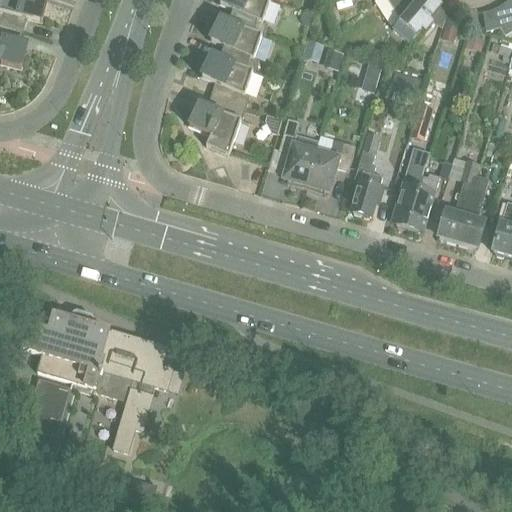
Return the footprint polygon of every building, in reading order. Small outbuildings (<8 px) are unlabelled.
[(0,27),(23,35),(28,22),(41,25),(47,3),(38,0),(37,0),(1,0),(0,4),(0,27)] [(262,38),(262,39),(264,40),(268,28),(263,25),(270,3),(271,1),(266,0),(223,0),(220,8),(233,14),(229,26),(262,38)] [(385,0),(400,23),(392,33),(409,47),(422,32),(425,35),(433,26),(430,23),(442,9),(437,4),(439,1),(437,0),(420,0),(419,0),(385,0)] [(511,4),(491,17),(505,40),(511,35),(511,4)] [(253,74),(253,75),(255,76),(259,64),(254,62),(262,39),(262,38),(229,26),(220,24),(211,44),(224,50),(220,63),(253,74)] [(0,66),(21,72),(26,49),(19,47),(23,35),(0,27),(0,66)] [(304,60),(320,65),(325,48),(309,43),(304,60)] [(211,99),(246,111),(250,100),(245,98),(253,75),(253,74),(220,63),(211,60),(202,81),(215,86),(211,99)] [(366,79),(380,83),(383,70),(370,66),(366,79)] [(246,111),(211,99),(207,111),(200,109),(190,130),(211,139),(206,150),(229,160),(241,124),(242,125),(246,111)] [(422,109),(412,142),(421,145),(431,111),(422,109)] [(304,191),(305,192),(316,154),(319,144),(297,138),(300,125),(288,122),(278,155),(290,158),(283,183),(288,184),(286,188),(304,192),(304,191)] [(382,181),(373,178),(375,170),(372,167),(380,141),(367,137),(354,183),(359,184),(350,214),(353,215),(354,217),(360,219),(362,217),(372,220),(376,207),(379,208),(384,191),(380,190),(382,181)] [(319,144),(316,154),(305,192),(323,199),(325,195),(329,196),(336,172),(348,175),(355,150),(343,146),(321,139),(319,144)] [(408,231),(422,181),(426,168),(428,168),(431,157),(415,153),(392,226),(396,227),(397,230),(402,232),(405,230),(408,231)] [(464,185),(473,188),(475,180),(478,168),(467,165),(461,184),(464,185)] [(428,182),(422,181),(408,231),(411,231),(412,234),(417,236),(420,234),(423,235),(435,197),(434,197),(439,181),(429,178),(428,182)] [(456,245),(458,245),(472,196),(476,180),(475,180),(473,188),(464,185),(455,215),(446,213),(438,240),(448,242),(448,245),(454,247),(456,245)] [(472,196),(458,245),(460,246),(460,248),(466,250),(468,248),(477,251),(485,224),(477,222),(484,199),(488,184),(476,180),(472,196)] [(511,208),(508,207),(502,225),(501,225),(493,255),(496,256),(496,259),(502,261),(504,259),(511,261),(511,260),(511,208)] [(94,392),(93,395),(127,405),(113,453),(128,457),(135,433),(143,436),(153,399),(151,399),(154,391),(167,395),(173,374),(161,371),(167,351),(94,330),(95,326),(92,320),(76,315),(70,319),(69,323),(54,318),(49,335),(28,329),(21,353),(42,359),(37,375),(94,392)] [(46,474),(47,473),(70,392),(39,383),(15,465),(46,474)] [(115,488),(112,498),(151,509),(154,500),(150,499),(153,489),(122,480),(119,490),(115,488)]
